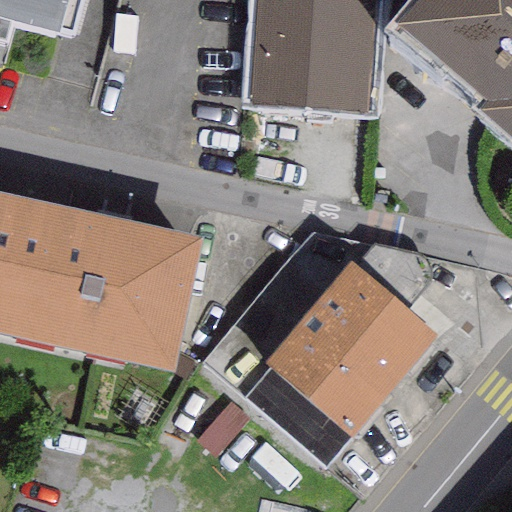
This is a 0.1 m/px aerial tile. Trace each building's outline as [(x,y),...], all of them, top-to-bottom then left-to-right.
[(0,0),(0,51),(4,52),(9,34),(57,48),(59,41),(73,45),(85,0),(0,0)] [(256,0),(251,109),(358,115),(360,71),(370,72),(373,0),(256,0)] [(511,0),(428,0),(394,40),(484,116),(475,127),(511,158),(511,0)] [(0,315),(23,210),(0,205),(0,315)] [(204,250),(23,210),(0,315),(0,345),(174,384),(204,250)] [(437,346),(349,273),(242,403),(326,472),(347,446),(351,449),(437,346)]
